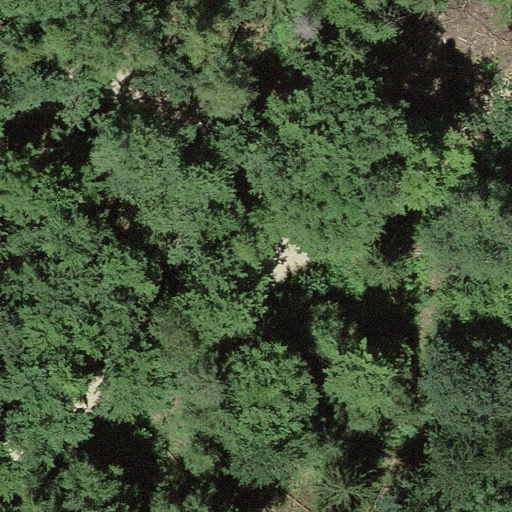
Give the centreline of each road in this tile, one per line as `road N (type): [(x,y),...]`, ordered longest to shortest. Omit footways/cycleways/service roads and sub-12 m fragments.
road 1 (track): [(511,77),(322,240),(0,458)]
road 2 (track): [(322,240),(196,98),(101,82),(0,106)]
